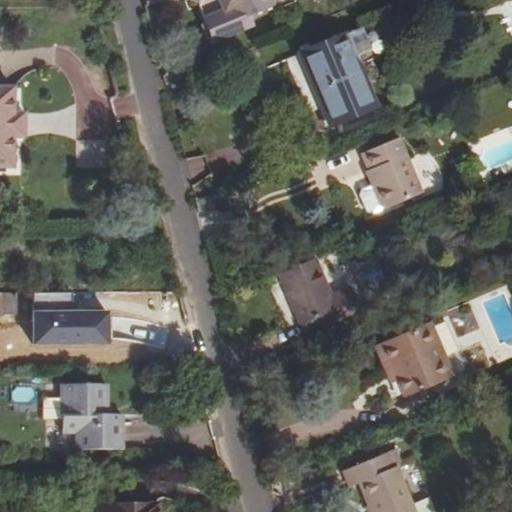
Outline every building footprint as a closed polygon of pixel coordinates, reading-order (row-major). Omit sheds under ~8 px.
[(205,0),(207,2),(199,6),(214,42),(253,26),(250,17),(272,8),(268,0),(205,0)] [(338,0),(343,11),(358,5),(355,0),(338,0)] [(385,19),(362,29),(371,50),(360,54),(364,64),(407,46),(401,31),(391,34),(385,19)] [(362,29),(346,36),(284,61),(305,113),(319,108),(327,127),(375,108),(354,56),(360,54),(371,50),(362,29)] [(0,87),(0,167),(14,168),(14,139),(14,112),(14,87),(0,87)] [(14,112),(14,139),(25,139),(25,112),(14,112)] [(398,140),(360,155),(367,172),(365,173),(371,186),(381,212),(421,196),(398,140)] [(366,213),(371,216),(381,212),(371,186),(361,190),(358,196),(366,213)] [(118,260),(135,260),(135,244),(118,244),(118,260)] [(330,295),(315,258),(277,274),(299,326),(302,325),(306,335),(359,312),(348,287),(330,295)] [(0,314),(17,315),(17,294),(0,294),(0,314)] [(374,347),(383,367),(388,365),(395,381),(402,397),(445,379),(436,358),(443,355),(430,324),(374,347)] [(452,376),(443,355),(436,358),(445,379),(452,376)] [(390,384),(395,381),(388,365),(383,367),(390,384)] [(61,435),(75,435),(76,451),(122,450),(121,415),(108,415),(107,384),(61,384),(61,435)] [(394,467),(396,466),(402,464),(396,449),(388,452),(394,467)] [(415,511),(396,466),(394,467),(388,452),(344,471),(351,488),(358,485),(369,511),(415,511)]
